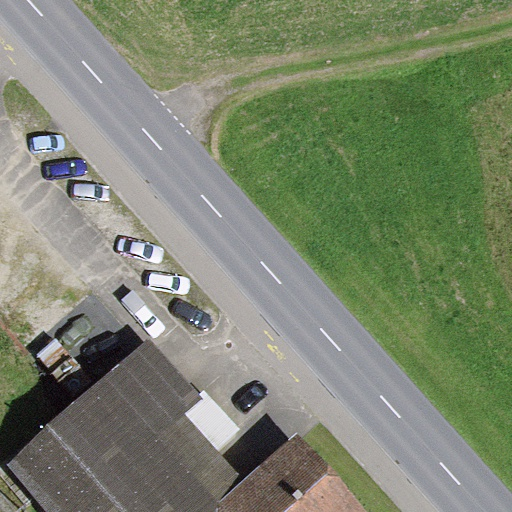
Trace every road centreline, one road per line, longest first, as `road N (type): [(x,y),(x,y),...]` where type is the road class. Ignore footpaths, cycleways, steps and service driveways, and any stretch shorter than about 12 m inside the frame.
road 1 (secondary): [(29,0),(480,511)]
road 2 (track): [(511,30),(246,89),(156,142)]
